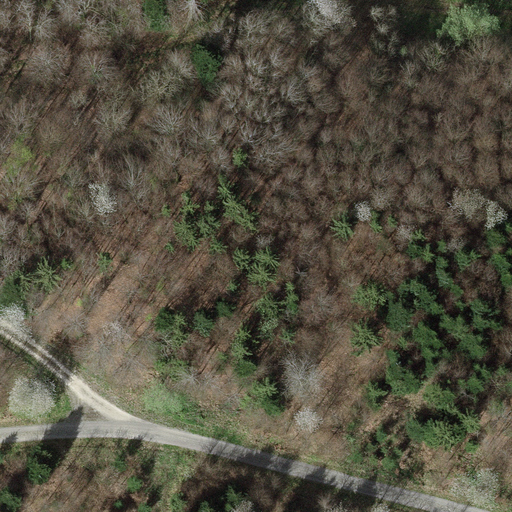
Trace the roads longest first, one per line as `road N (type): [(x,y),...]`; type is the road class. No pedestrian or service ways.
road 1 (track): [(472,511),(165,431),(125,428)]
road 2 (track): [(125,428),(43,353),(0,327)]
road 3 (track): [(125,428),(0,436)]
